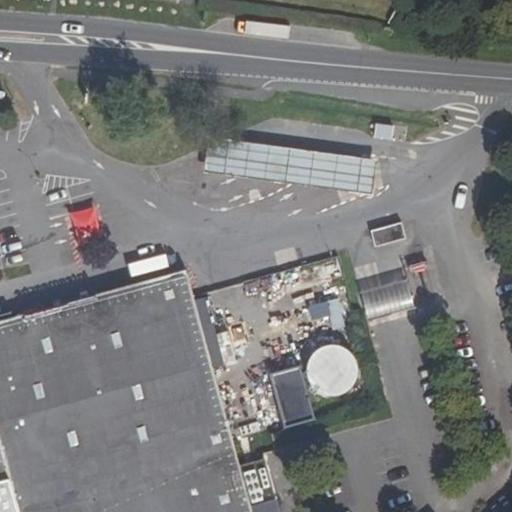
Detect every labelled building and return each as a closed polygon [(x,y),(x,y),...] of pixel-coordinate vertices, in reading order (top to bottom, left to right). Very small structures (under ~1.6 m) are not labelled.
[(373,135),(390,137),(391,125),(374,123),(373,135)] [(208,138),(204,172),(372,193),(376,159),(208,138)] [(79,246),(107,238),(97,205),(70,213),(79,246)] [(370,231),(375,247),(406,238),(402,222),(370,231)] [(187,271),(0,321),(0,511),(279,511),(276,499),(251,506),(187,271)] [(370,319),(412,308),(405,280),(362,291),(370,319)] [(311,363),(275,374),(290,427),(322,418),(317,401),(367,387),(354,340),(308,353),(311,363)]
